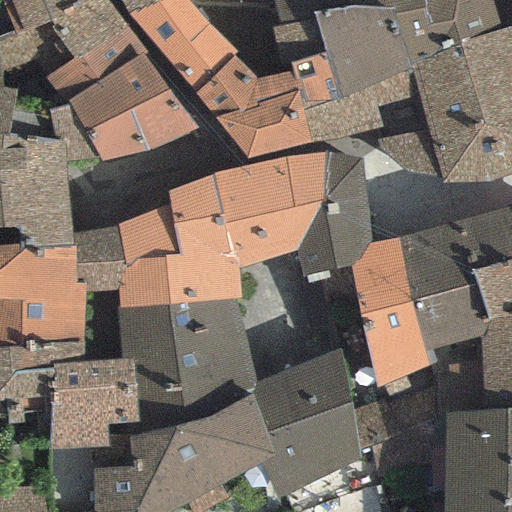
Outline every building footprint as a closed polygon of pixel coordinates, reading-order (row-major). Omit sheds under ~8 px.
[(103,0),(0,0),(0,68),(1,72),(32,63),(46,80),(71,61),(127,32),(103,0)] [(120,0),(129,14),(163,0),(185,0),(188,3),(214,0),(120,0)] [(194,95),(232,57),(237,52),(188,3),(185,0),(163,0),(129,14),(194,95)] [(349,6),(347,0),(271,0),(276,28),(270,31),(282,75),(291,73),(288,63),(323,53),(310,14),(349,6)] [(347,0),(349,6),(310,14),(323,53),(342,99),(411,67),(435,51),(511,28),(502,0),(347,0)] [(511,89),(511,32),(511,28),(435,51),(411,67),(419,97),(423,114),(511,89)] [(145,53),(127,32),(71,61),(46,80),(64,100),(69,105),(99,162),(146,151),(197,129),(142,56),(145,53)] [(246,159),(309,141),(300,112),(291,73),(282,75),(257,81),(232,57),(194,95),(246,159)] [(375,107),(419,97),(411,67),(342,99),(300,112),(309,141),(381,128),(375,107)] [(14,90),(0,87),(0,134),(7,135),(13,97),(14,90)] [(511,89),(423,114),(428,128),(375,141),(378,148),(401,171),(437,177),(446,203),(502,184),(498,175),(511,171),(511,89)] [(66,181),(99,162),(69,105),(62,107),(13,97),(7,135),(54,141),(64,142),(66,181)] [(0,134),(0,181),(66,181),(64,142),(54,141),(7,135),(0,134)] [(282,158),(212,173),(234,268),(293,248),(300,278),(348,267),(369,244),(360,157),(325,151),(282,158)] [(239,298),(234,268),(212,173),(166,191),(169,205),(116,228),(126,268),(117,293),(119,309),(234,299),(239,298)] [(0,228),(17,227),(17,244),(19,253),(72,247),(71,233),(66,181),(0,181),(0,228)] [(511,206),(398,239),(409,299),(422,350),(480,335),(484,410),(511,407),(511,206)] [(126,268),(116,228),(71,233),(72,247),(19,253),(17,244),(0,245),(0,348),(80,343),(84,293),(117,293),(126,268)] [(348,267),(374,388),(424,364),(422,350),(409,299),(398,239),(369,244),(348,267)] [(253,383),(234,299),(119,309),(120,359),(132,359),(138,423),(124,426),(126,438),(202,420),(250,398),(253,383)] [(54,365),(81,363),(80,343),(0,348),(0,427),(48,423),(54,365)] [(339,349),(253,383),(250,398),(202,420),(126,438),(132,464),(91,469),(92,511),(102,511),(115,510),(116,511),(170,511),(255,466),(262,484),(266,482),(278,500),(358,460),(339,349)] [(81,363),(54,365),(48,423),(45,449),(107,446),(107,427),(124,426),(138,423),(132,359),(120,359),(81,363)] [(511,511),(511,407),(484,410),(444,414),(442,511),(511,511)]
